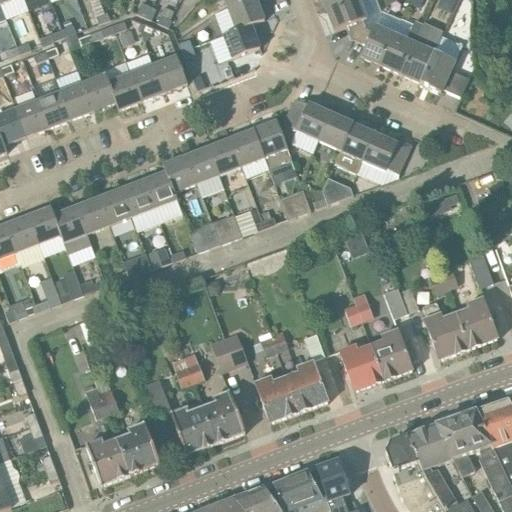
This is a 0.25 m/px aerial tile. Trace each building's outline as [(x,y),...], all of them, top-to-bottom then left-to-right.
[(222,0),(226,11),(255,0),(222,0)] [(235,34),(251,28),(251,29),(264,24),(255,0),(226,11),(234,33),(235,34)] [(321,0),(326,13),(359,0),(321,0)] [(334,34),(348,29),(353,42),(365,30),(364,29),(362,23),(367,21),(359,0),(326,13),(334,34)] [(137,16),(144,20),(148,8),(141,5),(137,16)] [(148,8),(144,20),(151,23),(155,11),(148,8)] [(98,27),(110,23),(107,15),(95,20),(98,27)] [(157,25),(168,30),(171,23),(160,18),(157,25)] [(65,31),(73,28),(70,21),(62,24),(65,31)] [(124,23),(112,28),(115,36),(126,31),(124,23)] [(395,36),(381,69),(401,78),(423,27),(422,27),(414,24),(406,41),(395,36)] [(423,27),(401,78),(420,87),(434,55),(441,39),(441,38),(443,34),(423,25),(422,27),(423,27)] [(154,31),(143,26),(140,33),(151,38),(154,31)] [(366,48),(361,59),(381,69),(395,36),(375,27),(372,34),(365,30),(353,42),(366,48)] [(61,33),(64,40),(75,36),(73,28),(65,31),(61,33)] [(251,28),(235,34),(234,33),(222,38),(232,62),(260,52),(251,29),(251,28)] [(489,43),(502,41),(500,31),(487,34),(489,43)] [(53,44),(64,40),(61,33),(50,37),(53,44)] [(89,37),(92,45),(104,40),(101,33),(89,37)] [(131,33),(119,38),(124,50),(136,46),(131,33)] [(81,49),(92,45),(89,37),(78,41),(81,49)] [(181,53),(192,49),(189,42),(178,46),(181,53)] [(16,50),(19,57),(30,53),(28,45),(16,50)] [(192,49),(181,53),(183,61),(195,57),(192,49)] [(8,61),(19,57),(16,50),(5,54),(8,61)] [(45,54),(47,61),(58,57),(56,50),(45,54)] [(36,66),(47,61),(45,54),(33,58),(36,66)] [(441,96),(443,92),(460,100),(468,81),(452,73),(455,64),(434,55),(420,87),(441,96)] [(153,67),(164,96),(187,88),(176,58),(153,67)] [(0,70),(0,72),(2,79),(13,74),(11,67),(0,70)] [(142,105),(164,96),(153,67),(130,76),(142,105)] [(107,85),(108,84),(105,76),(82,85),(93,115),(115,106),(107,85)] [(107,85),(115,106),(118,114),(142,105),(130,76),(108,84),(107,85)] [(60,94),(71,123),(93,115),(82,85),(60,94)] [(49,132),(71,123),(60,94),(37,103),(49,132)] [(26,141),(49,132),(37,103),(15,111),(26,141)] [(283,128),(295,134),(318,145),(331,117),(308,106),(307,108),(294,103),(285,123),(283,128)] [(0,139),(4,149),(26,141),(15,111),(0,116),(0,139)] [(318,145),(340,155),(353,126),(331,117),(318,145)] [(269,173),(291,164),(282,139),(279,131),(277,124),(253,133),(264,161),(269,173)] [(363,165),(375,136),(353,126),(340,155),(363,165)] [(231,142),(241,170),(264,161),(253,133),(231,142)] [(397,149),(398,147),(375,136),(363,165),(385,175),(386,172),(398,178),(409,154),(397,149)] [(219,179),(241,170),(231,142),(208,151),(219,179)] [(196,188),(219,179),(208,151),(186,159),(196,188)] [(174,196),(175,196),(196,188),(186,159),(162,168),(165,176),(166,175),(174,196)] [(175,196),(174,196),(166,175),(165,176),(144,184),(154,212),(159,226),(182,218),(176,203),(177,203),(175,196)] [(324,200),(327,208),(353,199),(350,190),(328,180),(322,194),(324,200)] [(132,221),(154,212),(144,184),(121,192),(132,221)] [(109,229),(132,221),(121,192),(99,201),(109,229)] [(287,223),(310,214),(302,193),(279,201),(287,223)] [(429,215),(449,209),(459,205),(456,197),(426,208),(429,215)] [(315,212),(327,208),(324,200),(312,205),(315,212)] [(87,238),(109,229),(99,201),(76,210),(87,238)] [(67,257),(90,248),(86,238),(87,238),(76,210),(54,218),(53,218),(61,239),(60,239),(67,257)] [(60,239),(61,239),(53,218),(54,218),(51,211),(28,219),(39,247),(60,239)] [(211,225),(219,248),(241,240),(233,217),(211,225)] [(16,256),(39,247),(28,219),(5,228),(16,256)] [(261,224),(264,231),(276,227),(273,219),(261,224)] [(253,236),(264,231),(261,224),(250,228),(253,236)] [(196,256),(219,248),(211,225),(205,227),(189,237),(196,256)] [(0,262),(16,256),(5,228),(0,229),(0,262)] [(347,246),(363,240),(359,229),(342,235),(347,246)] [(511,288),(508,290),(511,300),(511,233),(498,239),(499,245),(498,258),(508,259),(511,267),(511,288)] [(153,272),(170,265),(164,250),(148,256),(153,272)] [(173,264),(185,260),(182,253),(171,258),(173,264)] [(140,277),(151,273),(145,256),(134,261),(140,277)] [(468,263),(479,292),(493,287),(483,258),(468,263)] [(140,277),(134,261),(122,265),(129,281),(140,277)] [(440,275),(447,296),(459,291),(451,271),(440,275)] [(436,300),(447,296),(440,275),(428,279),(436,300)] [(104,282),(106,290),(117,286),(115,278),(104,282)] [(53,285),(58,299),(69,295),(64,281),(53,285)] [(79,287),(83,298),(106,290),(104,282),(93,286),(91,282),(79,287)] [(218,296),(221,290),(217,282),(206,287),(210,298),(218,296)] [(399,294),(407,317),(418,312),(410,290),(399,294)] [(407,317),(399,294),(398,292),(384,297),(393,322),(407,317)] [(61,306),(72,302),(69,295),(58,299),(61,306)] [(32,300),(23,303),(28,318),(38,315),(35,307),(32,300)] [(455,316),(469,353),(498,343),(482,300),(465,307),(467,312),(455,316)] [(38,315),(49,311),(46,303),(35,307),(38,315)] [(355,307),(362,325),(373,321),(366,303),(355,307)] [(439,364),(469,353),(455,316),(441,321),(436,305),(423,310),(426,321),(423,322),(439,364)] [(350,330),(362,325),(355,307),(344,312),(350,330)] [(8,326),(16,323),(11,311),(11,312),(4,314),(8,326)] [(93,322),(80,327),(87,345),(88,348),(101,343),(93,322)] [(370,347),(384,385),(413,374),(397,331),(380,338),(382,343),(370,347)] [(271,338),(277,357),(288,353),(282,334),(271,338)] [(223,341),(234,371),(247,367),(236,336),(223,341)] [(266,361),(277,357),(271,338),(259,343),(266,361)] [(319,360),(329,356),(323,340),(313,344),(319,360)] [(6,341),(0,343),(0,351),(2,356),(10,352),(6,341)] [(221,376),(234,371),(223,341),(209,346),(221,376)] [(354,396),(384,385),(370,347),(357,352),(355,347),(338,353),(354,396)] [(285,379),(299,416),(328,406),(313,363),(295,370),(297,375),(285,379)] [(187,371),(193,388),(204,384),(198,366),(187,371)] [(181,393),(193,388),(187,371),(175,375),(181,393)] [(13,387),(21,384),(17,372),(8,375),(13,387)] [(270,427),(299,416),(285,379),(272,384),(271,378),(254,385),(270,427)] [(21,384),(13,387),(17,399),(26,396),(21,384)] [(96,423),(107,419),(98,396),(95,389),(84,394),(96,423)] [(98,396),(107,419),(118,415),(110,391),(98,396)] [(201,410),(216,447),(245,437),(229,393),(212,400),(214,405),(201,410)] [(511,409),(508,403),(476,415),(496,453),(511,488),(511,409)] [(186,459),(216,447),(201,410),(188,414),(187,409),(170,415),(186,459)] [(29,431),(38,428),(33,415),(24,418),(29,431)] [(511,511),(511,488),(496,453),(476,415),(437,429),(463,479),(475,473),(467,458),(480,455),(482,460),(478,462),(498,504),(501,511),(511,511)] [(116,442),(130,479),(159,468),(144,426),(127,432),(128,437),(116,442)] [(38,428),(29,431),(31,436),(18,441),(24,457),(46,448),(38,428)] [(462,480),(463,479),(437,429),(409,439),(424,476),(438,499),(445,511),(459,511),(436,469),(453,463),(462,480)] [(407,511),(419,511),(438,499),(424,476),(409,439),(390,445),(385,455),(404,508),(407,511)] [(0,465),(9,462),(1,440),(0,440),(0,465)] [(101,490),(130,479),(116,442),(103,446),(102,442),(85,448),(101,490)] [(44,473),(53,469),(49,458),(40,461),(44,473)] [(329,511),(347,511),(343,499),(350,497),(338,463),(316,471),(322,490),(329,511)] [(53,469),(44,473),(49,485),(58,481),(53,469)] [(325,511),(320,497),(317,491),(307,474),(273,487),(283,511),(325,511)] [(3,490),(0,491),(0,511),(9,511),(11,511),(3,490)] [(278,511),(263,491),(245,498),(255,511),(278,511)] [(479,511),(492,511),(481,493),(472,499),(479,511)] [(255,511),(245,498),(209,511),(255,511)] [(445,511),(438,499),(419,511),(445,511)]
